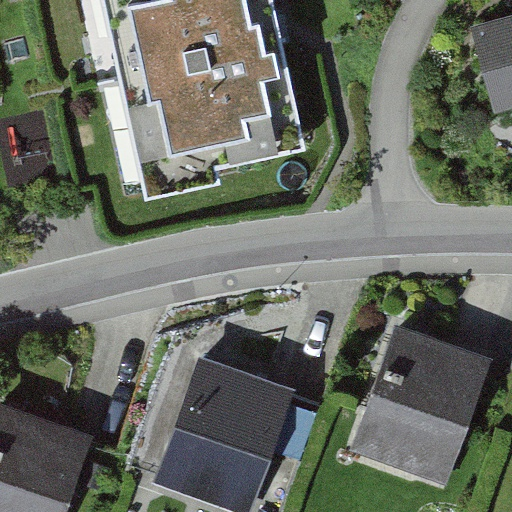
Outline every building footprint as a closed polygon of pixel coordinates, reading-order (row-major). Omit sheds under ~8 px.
[(105,0),(146,177),(304,141),(271,0),(105,0)] [(511,0),(471,12),(496,103),(511,98),(511,0)] [(489,354),(399,322),(356,442),(447,474),(489,354)] [(289,386),(197,355),(155,477),(247,508),(289,386)] [(76,511),(103,434),(22,406),(0,469),(0,511),(76,511)]
